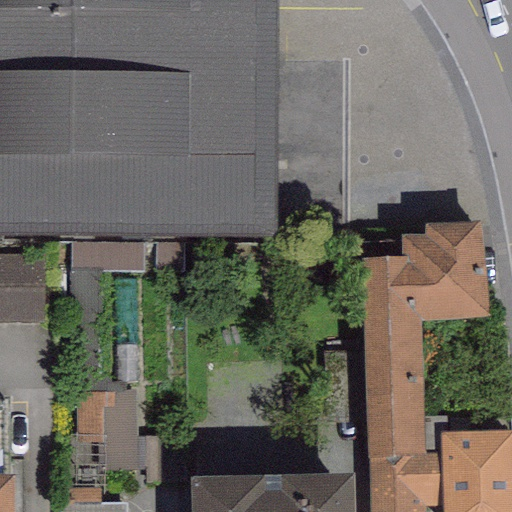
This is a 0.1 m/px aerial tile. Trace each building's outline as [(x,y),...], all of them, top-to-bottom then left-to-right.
[(0,0),(0,237),(276,241),(275,0),(0,0)] [(482,229),(423,232),(424,241),(400,242),(401,265),(359,267),(368,465),(423,463),(423,458),(440,458),(439,437),(438,422),(423,423),(419,327),(486,324),(482,229)] [(48,261),(0,260),(0,327),(48,328),(48,261)] [(511,511),(511,436),(439,439),(440,458),(443,511),(442,511),(511,511)] [(423,463),(368,465),(369,511),(424,511),(425,510),(443,511),(440,458),(423,458),(423,463)] [(0,511),(11,511),(11,484),(0,483),(0,511)] [(352,511),(352,485),(190,488),(190,511),(352,511)]
